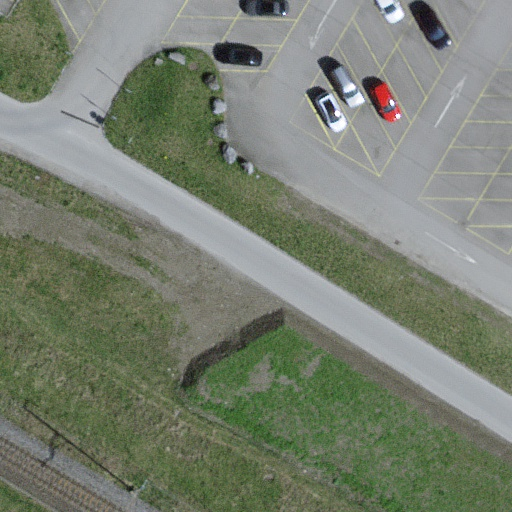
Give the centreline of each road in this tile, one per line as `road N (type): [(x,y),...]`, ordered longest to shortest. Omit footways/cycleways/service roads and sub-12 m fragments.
road 1 (unclassified): [(511,420),(139,186),(0,119)]
road 2 (unknown): [(53,144),(129,0)]
